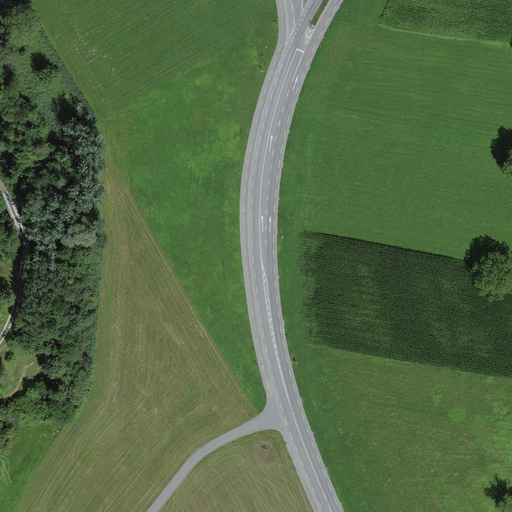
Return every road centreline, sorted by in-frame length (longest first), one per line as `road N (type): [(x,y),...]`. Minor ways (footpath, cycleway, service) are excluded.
road 1 (secondary): [(331,511),(281,374),(263,263),(269,151),(299,50)]
road 2 (track): [(151,511),(207,445),(291,408)]
road 3 (track): [(0,340),(25,250),(0,185)]
